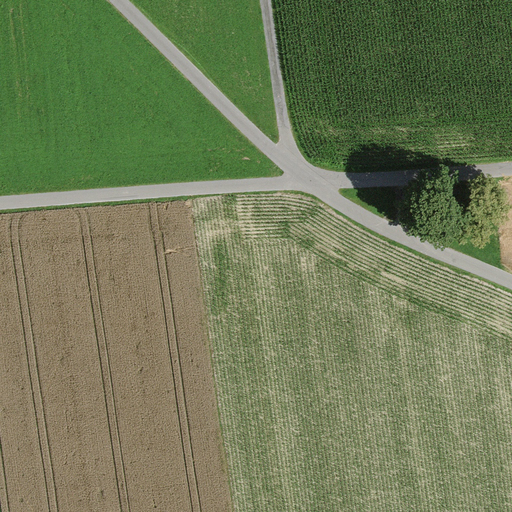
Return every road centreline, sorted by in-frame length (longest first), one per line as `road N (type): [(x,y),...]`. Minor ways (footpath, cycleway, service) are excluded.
road 1 (track): [(511,171),(0,204)]
road 2 (unclassified): [(511,283),(386,229),(312,184),(119,0)]
road 3 (track): [(265,0),(287,161)]
